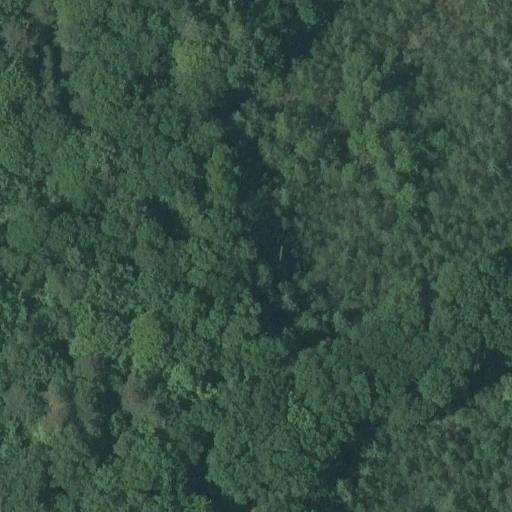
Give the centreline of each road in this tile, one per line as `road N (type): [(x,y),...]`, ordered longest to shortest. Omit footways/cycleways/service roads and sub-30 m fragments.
road 1 (track): [(100,0),(258,511)]
road 2 (track): [(179,511),(511,307)]
